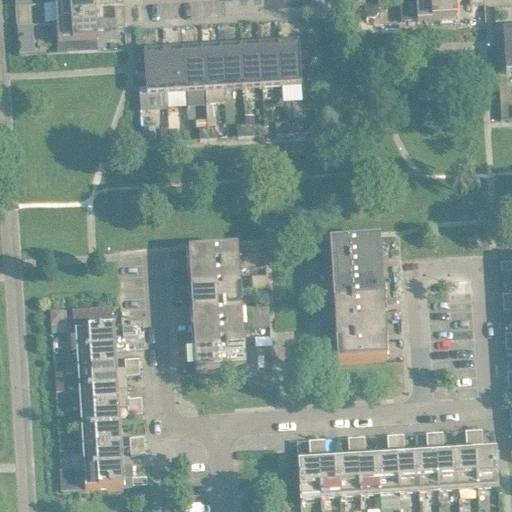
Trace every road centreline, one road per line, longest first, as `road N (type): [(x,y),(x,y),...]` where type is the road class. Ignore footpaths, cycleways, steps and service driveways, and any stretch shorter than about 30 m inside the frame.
road 1 (residential): [(223,423),(170,426),(160,248)]
road 2 (residential): [(492,253),(501,408),(428,412)]
road 3 (residential): [(428,412),(419,257),(492,253)]
road 4 (residential): [(428,412),(223,423)]
